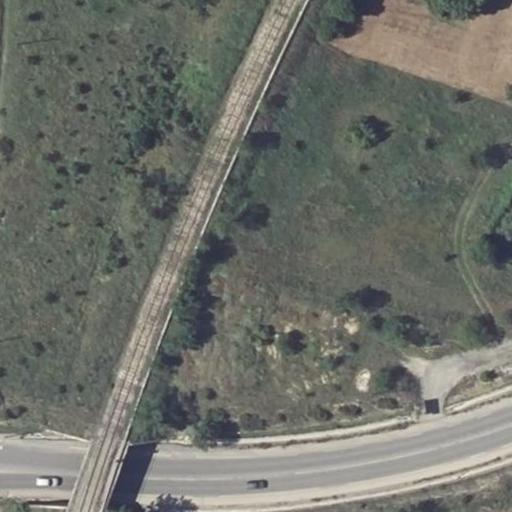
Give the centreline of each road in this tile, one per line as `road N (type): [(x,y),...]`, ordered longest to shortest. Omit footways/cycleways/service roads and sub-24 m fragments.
road 1 (secondary): [(163,479),(265,477),(375,462),(511,424)]
road 2 (secondary): [(163,479),(0,460)]
road 3 (secondary): [(0,481),(163,479)]
